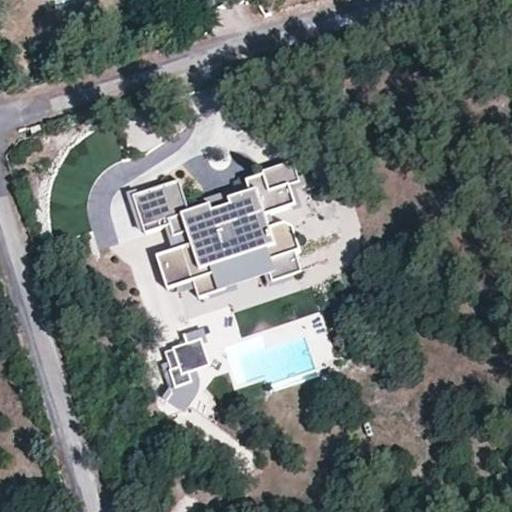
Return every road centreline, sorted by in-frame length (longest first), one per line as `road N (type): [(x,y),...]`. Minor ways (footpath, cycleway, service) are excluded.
road 1 (residential): [(0,122),(405,0)]
road 2 (residential): [(95,511),(0,189)]
